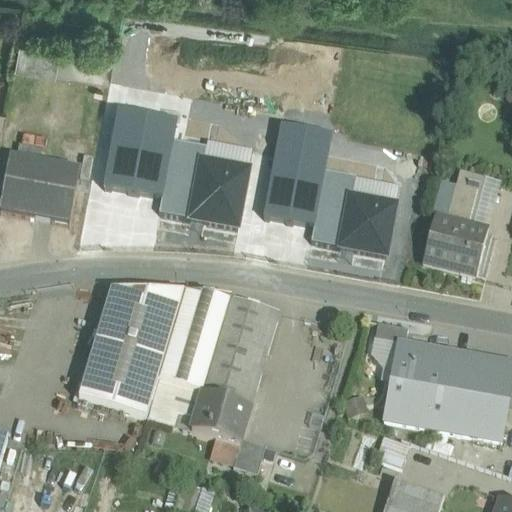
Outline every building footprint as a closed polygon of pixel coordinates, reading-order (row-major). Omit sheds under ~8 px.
[(59,54),(19,46),(14,71),(55,78),(55,76),(59,54)] [(114,61),(73,53),(73,54),(60,51),(59,54),(55,76),(68,78),(69,77),(109,85),(114,61)] [(103,193),(161,204),(172,146),(176,126),(118,115),(103,193)] [(264,223),(313,232),(324,176),(331,140),(281,130),(264,223)] [(172,146),(161,204),(159,218),(237,233),(248,174),(203,165),(206,152),(172,146)] [(252,155),(207,146),(203,165),(248,174),(252,155)] [(79,175),(10,162),(0,215),(0,216),(69,229),(79,175)] [(324,176),(313,232),(311,246),(385,260),(395,209),(352,201),(355,182),(324,176)] [(500,186),(459,176),(447,224),(488,234),(500,186)] [(399,190),(355,182),(352,201),(395,209),(399,190)] [(447,224),(434,221),(422,268),(476,281),(488,234),(447,224)] [(185,297),(110,295),(78,403),(147,424),(159,385),(185,297)] [(231,302),(185,297),(159,385),(202,398),(231,302)] [(231,302),(202,398),(240,409),(269,313),(231,302)] [(407,334),(377,328),(375,343),(397,347),(405,349),(407,334)] [(511,368),(405,349),(397,347),(383,426),(501,447),(511,385),(511,368)] [(202,398),(159,385),(147,424),(185,435),(191,436),(202,398)] [(240,409),(202,398),(191,436),(239,451),(241,443),(250,412),(240,409)] [(348,420),(368,417),(365,401),(346,403),(348,420)] [(191,436),(185,435),(179,456),(232,472),(239,451),(191,436)] [(409,450),(383,441),(379,454),(384,456),(405,463),(409,450)] [(265,450),(241,443),(239,451),(232,472),(257,479),(265,450)] [(405,463),(384,456),(381,466),(401,473),(405,463)] [(173,484),(165,511),(186,511),(193,490),(173,484)] [(439,511),(443,502),(394,485),(384,511),(439,511)] [(511,511),(511,506),(499,502),(499,503),(500,504),(497,511),(511,511)]
